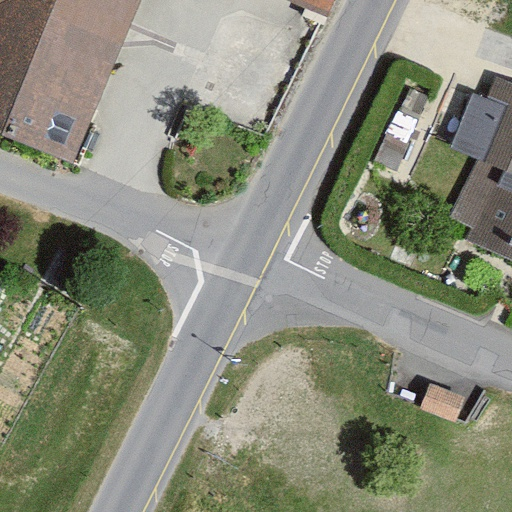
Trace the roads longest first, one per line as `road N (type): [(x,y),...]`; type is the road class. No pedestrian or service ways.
road 1 (tertiary): [(252,244),(120,511)]
road 2 (residential): [(511,359),(252,244)]
road 3 (tertiary): [(369,0),(252,244)]
road 4 (residential): [(252,244),(0,158)]
